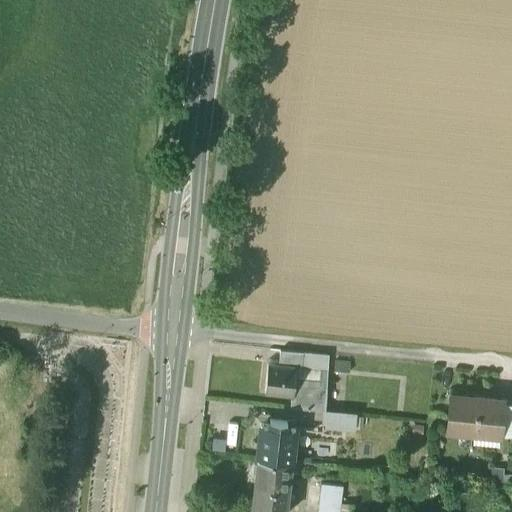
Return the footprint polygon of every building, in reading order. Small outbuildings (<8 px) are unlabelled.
[(303,352),(280,349),(278,364),(295,366),(302,367),(303,352)] [(294,378),(328,380),(329,354),(303,352),(302,367),(295,366),(294,378)] [(350,363),(335,361),(335,371),(349,373),(350,363)] [(278,364),(267,363),(264,392),(291,395),(293,395),(294,378),(295,366),(278,364)] [(328,380),(294,378),(293,395),(291,395),(290,406),(324,409),(328,380)] [(496,398),(450,394),(447,429),(493,433),(496,398)] [(503,399),(496,398),(493,433),(499,434),(503,399)] [(511,399),(503,399),(499,434),(511,435),(511,399)] [(356,413),(324,410),(322,425),(354,427),(356,413)] [(287,421),(270,419),(269,424),(261,423),(257,457),(290,461),(291,461),(291,460),(295,427),(287,426),(287,421)] [(290,461),(257,457),(255,484),(288,488),(291,461),(290,461)] [(284,511),(288,488),(255,484),(252,511),(257,511),(284,511)] [(335,485),(321,484),(317,511),(331,511),(332,509),(335,485)]
